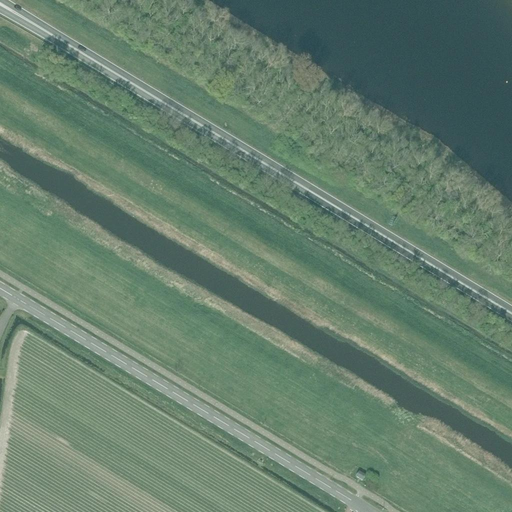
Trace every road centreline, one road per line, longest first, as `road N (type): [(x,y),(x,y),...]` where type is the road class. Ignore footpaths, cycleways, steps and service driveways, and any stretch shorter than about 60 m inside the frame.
road 1 (primary): [(511,314),(12,12)]
road 2 (tertiary): [(370,511),(0,289)]
